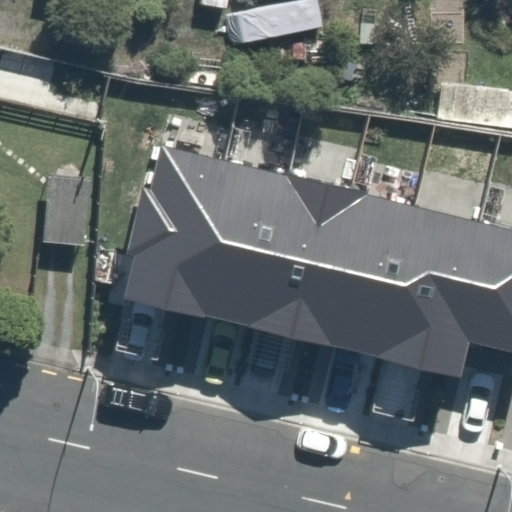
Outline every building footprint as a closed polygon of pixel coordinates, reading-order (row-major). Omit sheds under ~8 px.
[(511,89),(441,81),(436,119),(511,128),(511,89)] [(188,312),(225,161),(161,145),(150,189),(142,187),(125,252),(135,254),(124,297),(188,312)] [(289,176),(225,161),(188,312),(253,328),(289,176)] [(88,178),(48,174),(44,242),(83,246),(88,178)] [(352,192),(289,176),(253,328),(316,343),(352,192)] [(417,208),(352,192),(316,343),(380,358),(417,208)] [(482,224),(417,208),(380,358),(459,377),(467,343),(453,340),(482,224)] [(511,231),(482,224),(453,340),(467,343),(511,354),(511,231)]
